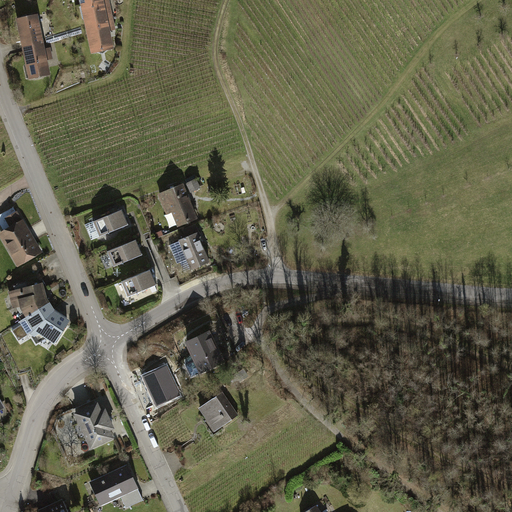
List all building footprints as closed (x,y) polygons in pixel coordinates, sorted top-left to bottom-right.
[(83,4),(87,26),(113,20),(112,13),(105,14),(105,11),(111,10),(108,0),(84,0),(85,3),(83,4)] [(20,30),(24,46),(42,43),(37,16),(21,19),(23,29),(20,30)] [(114,26),(113,20),(87,26),(93,52),(98,52),(103,53),(107,49),(113,48),(108,28),(114,26)] [(44,53),(42,43),(24,46),(31,78),(49,74),(46,60),(52,59),(51,51),(44,53)] [(197,176),(188,181),(193,189),(201,185),(197,176)] [(182,185),(160,194),(165,206),(170,204),(179,225),(196,218),(182,185)] [(122,209),(94,221),(100,236),(129,224),(122,209)] [(13,228),(1,234),(19,264),(40,252),(17,212),(7,218),(13,228)] [(100,236),(94,221),(85,224),(92,239),(100,236)] [(180,241),(170,245),(178,263),(187,259),(191,269),(210,262),(199,235),(200,235),(196,225),(184,230),(187,237),(179,240),(180,241)] [(136,239),(108,251),(109,254),(114,266),(143,255),(136,239)] [(114,266),(109,254),(101,257),(106,269),(114,266)] [(151,270),(122,281),(128,297),(157,285),(151,270)] [(20,318),(21,320),(49,304),(46,298),(42,284),(28,287),(27,281),(17,284),(16,285),(13,286),(15,290),(16,291),(17,291),(17,293),(12,294),(16,308),(21,307),(24,312),(20,315),(20,316),(20,318)] [(54,311),(49,304),(21,320),(11,327),(19,339),(32,331),(39,342),(47,337),(54,342),(65,325),(65,323),(67,320),(54,311)] [(208,332),(188,342),(202,372),(222,362),(208,332)] [(223,392),(200,407),(207,417),(209,415),(218,428),(238,415),(223,392)] [(97,404),(76,413),(81,424),(85,422),(91,434),(87,436),(91,447),(112,437),(109,429),(113,427),(105,410),(101,411),(97,404)] [(128,466),(92,483),(101,504),(121,495),(126,507),(143,500),(128,466)] [(68,511),(63,499),(39,510),(39,511),(68,511)]
